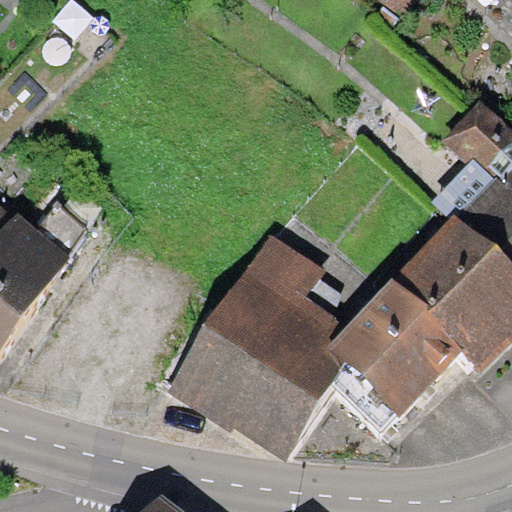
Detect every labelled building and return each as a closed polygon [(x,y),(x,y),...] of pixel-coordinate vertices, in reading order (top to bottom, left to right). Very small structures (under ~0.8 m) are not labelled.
[(442,224),(511,291),(511,176),(496,193),(469,168),(428,211),(442,224)] [(0,235),(14,219),(0,208),(0,235)] [(0,235),(0,367),(74,265),(14,219),(0,235)] [(479,381),(511,346),(511,291),(442,224),(381,288),(387,294),(458,361),(479,381)] [(166,401),(283,476),(330,405),(323,399),(345,376),(326,358),(317,349),(331,330),(305,313),(326,281),(264,242),(231,296),(166,401)] [(375,448),(458,361),(387,294),(326,358),(345,376),(323,399),(330,405),(375,448)] [(178,511),(162,499),(150,511),(178,511)]
